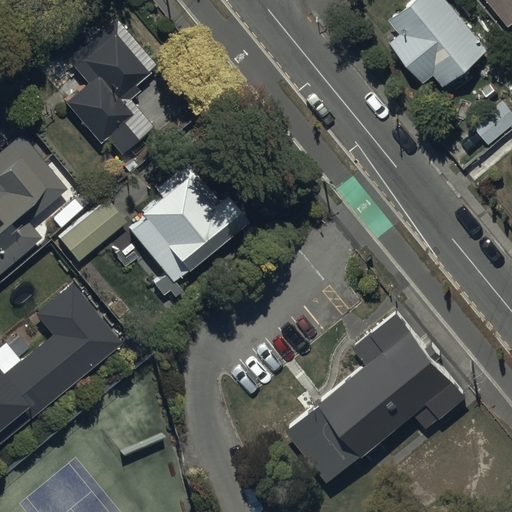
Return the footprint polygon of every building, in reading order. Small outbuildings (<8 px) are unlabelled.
[(488,41),(455,0),(397,0),(385,9),(398,25),(388,33),(395,42),(389,46),(403,65),(409,61),(421,76),(433,67),(441,77),(488,41)] [(511,0),(491,0),(507,19),(511,14),(511,0)] [(154,61),(113,10),(62,51),(83,78),(62,95),(96,137),(103,131),(118,149),(151,122),(127,92),(136,84),(132,78),(154,61)] [(511,118),(511,105),(501,93),(469,120),(486,140),(511,118)] [(0,271),(8,265),(3,260),(38,231),(24,214),(64,181),(18,125),(0,140),(0,271)] [(141,212),(125,224),(161,268),(150,278),(160,291),(167,286),(172,292),(180,285),(172,274),(245,214),(222,185),(214,191),(184,155),(150,182),(154,188),(134,204),(141,212)] [(123,216),(104,193),(55,233),(75,256),(123,216)] [(364,354),(283,422),(328,475),(411,405),(426,423),(466,389),(396,306),(354,341),(364,354)]
